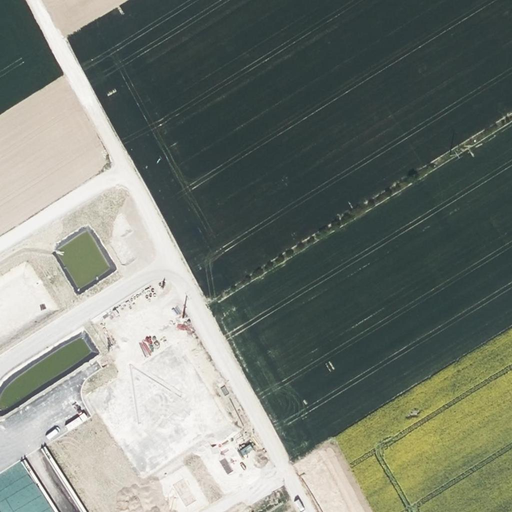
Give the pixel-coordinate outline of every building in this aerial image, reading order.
[(139,348),(149,355),(153,348),(144,342),(139,348)] [(84,413),(66,425),(69,431),(88,419),(84,413)] [(243,456),(253,450),(249,444),(239,451),(243,456)] [(226,458),(220,461),(226,474),(232,471),(226,458)] [(52,511),(37,484),(30,488),(32,491),(16,499),(22,509),(26,507),(28,511),(52,511)]
